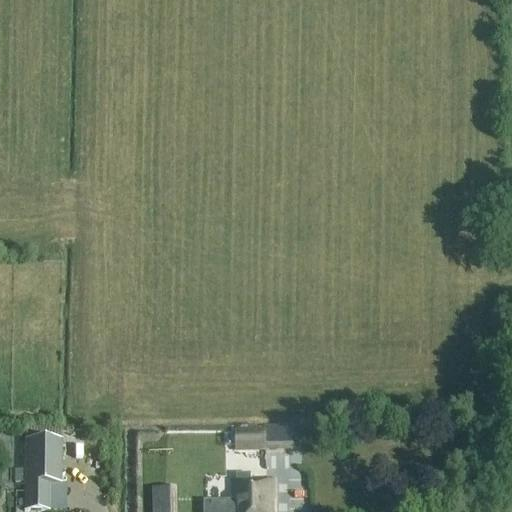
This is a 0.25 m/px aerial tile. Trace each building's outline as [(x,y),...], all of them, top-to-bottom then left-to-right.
[(60,487),(60,429),(24,429),(24,441),(23,441),(23,472),(13,472),(13,485),(23,485),(23,511),(64,511),(64,487),(60,487)] [(303,429),(297,434),(306,444),(312,439),(303,429)] [(235,431),(235,454),(264,454),(294,454),(294,430),(264,431),(235,431)] [(271,511),(271,483),(233,483),(233,511),(271,511)] [(175,511),(175,486),(149,486),(150,511),(175,511)]
